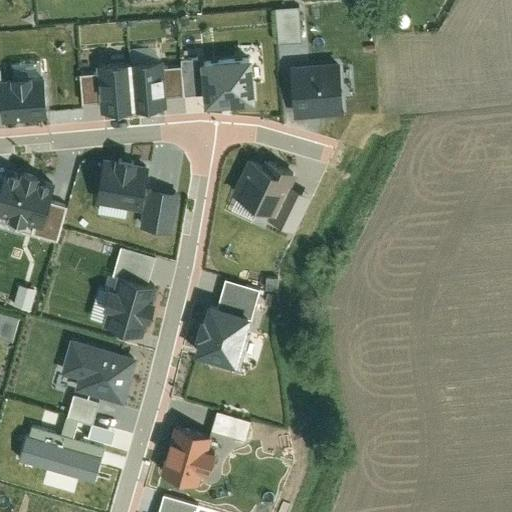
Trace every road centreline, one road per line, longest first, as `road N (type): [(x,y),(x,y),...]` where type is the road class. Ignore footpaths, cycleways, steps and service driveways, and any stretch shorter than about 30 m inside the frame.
road 1 (residential): [(119,511),(200,220),(206,130)]
road 2 (residential): [(206,130),(0,144)]
road 3 (residential): [(206,130),(249,130),(328,151)]
